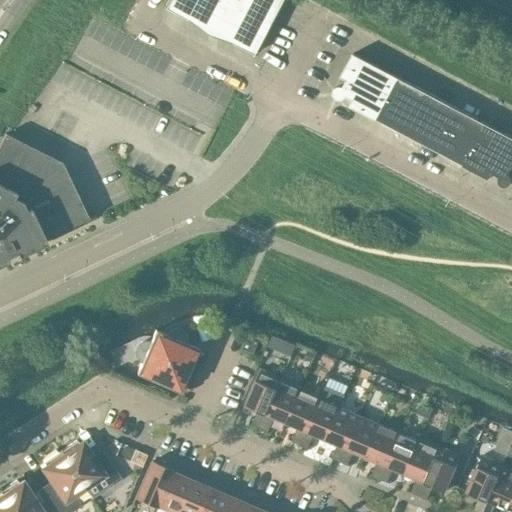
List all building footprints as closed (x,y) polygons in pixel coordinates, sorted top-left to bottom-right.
[(218,36),(252,54),(280,0),(167,0),(164,8),(198,26),(199,23),(220,33),(218,36)] [(502,186),(505,186),(508,185),(511,183),(511,179),(511,176),(508,174),(511,167),(511,166),(511,136),(353,53),(341,76),(347,80),(343,87),(340,86),(336,87),(334,90),(333,93),(334,96),(337,99),(340,100),(343,98),(346,96),(353,100),(350,106),(489,179),(492,173),(499,177),(498,180),(499,183),(502,186)] [(0,264),(9,261),(7,257),(17,253),(18,256),(47,243),(45,239),(88,219),(61,162),(5,134),(0,144),(0,264)] [(136,374),(180,393),(199,349),(187,344),(188,340),(187,336),(185,332),(182,330),(178,329),(173,329),(170,332),(167,335),(155,330),(150,342),(146,341),(142,342),(138,344),(136,348),(135,352),(136,356),(138,359),(141,362),(136,374)] [(242,349),(253,353),(258,342),(246,338),(242,349)] [(260,427),(281,378),(261,369),(245,405),(255,409),(256,413),(252,424),(260,427)] [(300,390),(302,386),(281,378),(260,427),(268,431),(273,420),(277,418),(286,422),(300,390)] [(325,439),(339,407),(345,395),(325,386),(319,398),(300,444),(308,448),(313,437),(316,435),(325,439)] [(300,444),(319,398),(300,390),(286,422),(295,426),(296,430),(291,441),(300,444)] [(339,462),(359,415),(339,407),(325,439),(334,443),(336,447),(331,458),(339,462)] [(365,456),(379,424),(359,415),(339,462),(348,465),(352,454),(356,452),(365,456)] [(379,479),(399,433),(379,424),(365,456),(374,460),(376,464),(371,475),(379,479)] [(396,470),(405,473),(419,441),(418,441),(399,433),(379,479),(387,482),(392,471),(396,470)] [(410,492),(419,496),(440,446),(420,437),(418,441),(419,441),(405,473),(414,477),(415,481),(410,492)] [(60,451),(84,488),(103,476),(110,486),(122,479),(103,451),(93,458),(82,442),(79,444),(76,440),(60,451)] [(419,496),(427,499),(432,488),(435,487),(445,491),(461,455),(440,446),(419,496)] [(43,491),(57,511),(71,511),(81,506),(74,495),(84,488),(60,451),(43,462),(45,466),(42,468),(53,485),(43,491)] [(476,511),(482,511),(503,464),(482,455),(467,491),(476,496),(478,499),(473,510),(476,511)] [(157,507),(158,505),(157,504),(171,472),(163,469),(164,467),(151,461),(136,498),(157,507)] [(507,509),(511,497),(511,468),(503,464),(482,511),(491,511),(494,506),(498,505),(507,509)] [(157,504),(158,505),(174,511),(177,511),(191,481),(171,472),(157,504)] [(0,490),(0,491),(13,511),(57,511),(43,491),(33,498),(22,481),(19,483),(17,479),(0,490)] [(200,511),(210,489),(191,481),(177,511),(200,511)] [(224,511),(230,498),(210,489),(200,511),(224,511)] [(0,511),(13,511),(0,491),(0,511)] [(224,511),(247,511),(250,506),(230,498),(224,511)]
